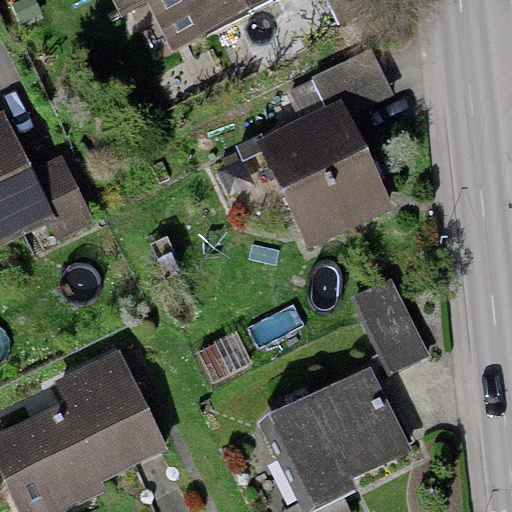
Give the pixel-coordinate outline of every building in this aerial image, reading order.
[(177,0),(196,38),(271,0),(116,0),(125,16),(157,0),(177,0)] [(308,255),(395,212),(344,111),(258,153),(308,255)] [(62,244),(94,229),(63,164),(33,178),(6,120),(0,122),(0,252),(54,227),(62,244)] [(355,301),(366,322),(401,304),(391,283),(355,301)] [(425,356),(401,304),(366,322),(388,374),(425,356)] [(54,511),(168,465),(123,358),(56,386),(67,411),(0,438),(0,478),(13,511),(54,511)] [(315,511),(410,467),(366,375),(264,424),(306,511),(315,511)]
